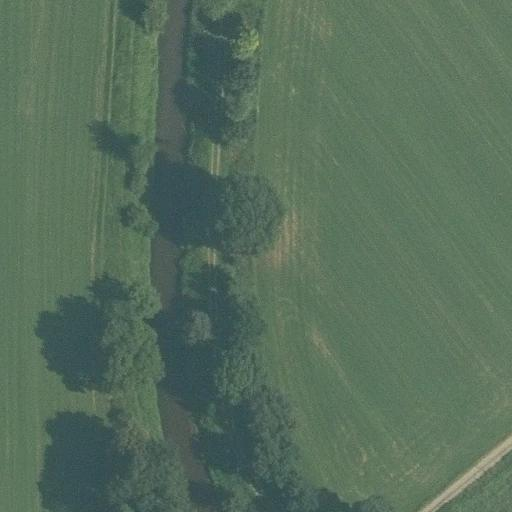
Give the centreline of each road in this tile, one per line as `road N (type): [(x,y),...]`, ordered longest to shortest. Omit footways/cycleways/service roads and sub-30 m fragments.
road 1 (track): [(233,0),(220,357),(237,447),(269,511)]
road 2 (track): [(108,511),(130,0)]
